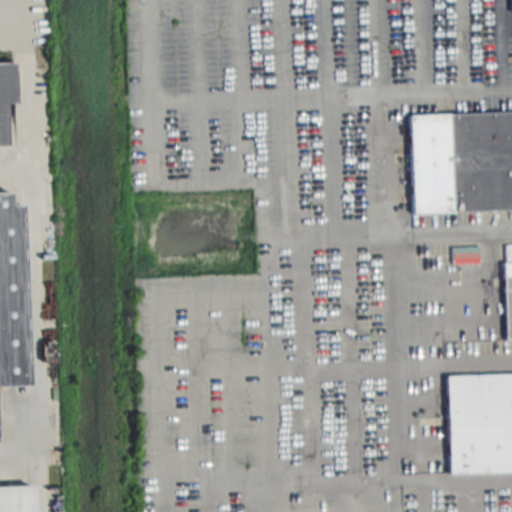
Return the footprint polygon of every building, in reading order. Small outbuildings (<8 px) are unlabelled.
[(0,146),(8,146),(7,103),(17,103),(16,63),(0,63),(0,146)] [(511,208),(410,212),(407,114),(511,109),(511,208)] [(0,443),(0,432),(0,387),(31,386),(24,205),(14,205),(13,192),(0,192),(0,443)] [(501,261),(511,260),(511,337),(504,338),(501,261)] [(445,375),(511,373),(511,472),(447,474),(445,375)] [(0,511),(36,511),(35,487),(0,487),(0,511)]
